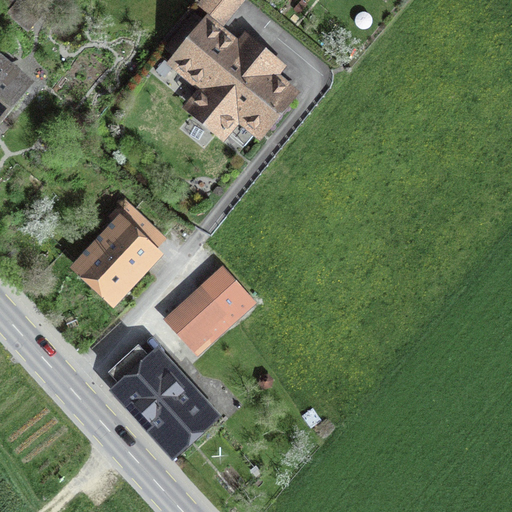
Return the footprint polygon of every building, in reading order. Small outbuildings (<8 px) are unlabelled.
[(24,0),(12,13),(26,27),(39,13),(24,0)] [(204,0),(202,4),(222,21),(240,0),(204,0)] [(187,33),(198,42),(211,27),(201,18),(187,33)] [(295,92),(274,76),(282,65),(255,43),(247,52),(211,27),(198,42),(171,72),(202,97),(188,114),(219,138),(235,118),(259,137),(295,92)] [(0,142),(43,89),(0,53),(0,142)] [(159,236),(142,220),(131,230),(149,247),(159,236)] [(80,266),(117,301),(147,269),(110,234),(80,266)] [(167,327),(194,353),(233,315),(206,288),(167,327)] [(117,395),(180,465),(229,420),(166,351),(117,395)]
